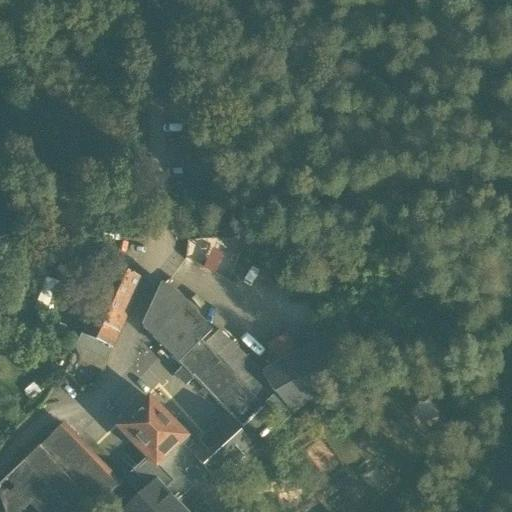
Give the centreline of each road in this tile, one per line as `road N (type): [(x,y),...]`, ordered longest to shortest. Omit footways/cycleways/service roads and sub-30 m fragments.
road 1 (residential): [(155,0),(164,257),(99,403)]
road 2 (track): [(99,403),(48,422),(0,475)]
